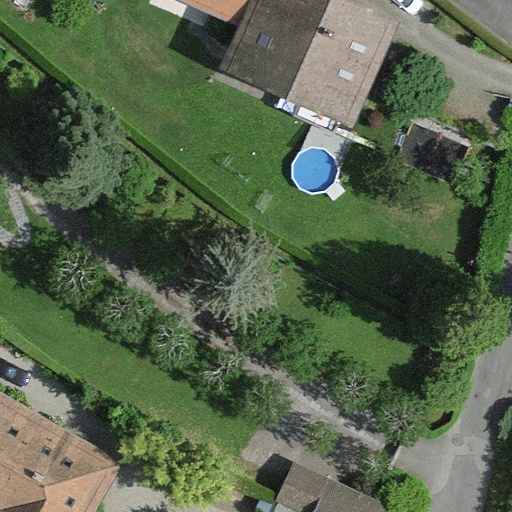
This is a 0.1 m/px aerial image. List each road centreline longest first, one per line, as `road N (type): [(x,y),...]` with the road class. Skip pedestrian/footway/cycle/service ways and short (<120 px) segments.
road 1 (unknown): [(469,458),(256,363),(102,270),(0,175)]
road 2 (residential): [(511,284),(456,511)]
